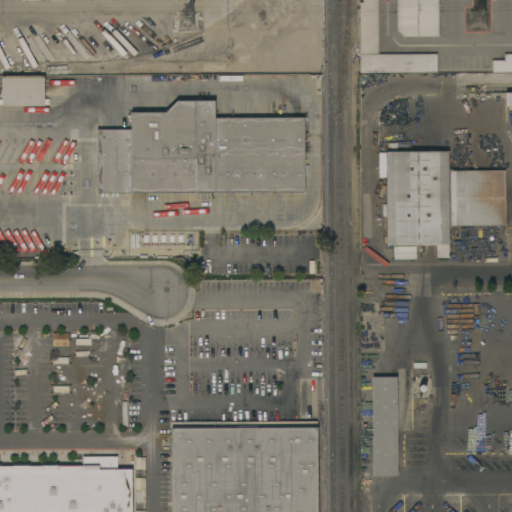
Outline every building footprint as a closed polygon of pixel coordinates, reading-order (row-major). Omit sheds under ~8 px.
[(511,0),(362,0),(360,73),(511,71),(511,0)] [(1,106),(1,77),(44,77),(44,106),(1,106)] [(214,101),(214,119),(303,118),(303,119),(307,119),(307,129),(304,129),(304,192),(211,193),(211,201),(195,201),(195,193),(97,194),(96,130),(131,129),(131,113),(165,113),(177,101),(214,101)] [(448,238),(451,238),(451,243),(448,243),(448,245),(386,246),(385,152),(403,152),(403,143),(411,143),(411,152),(448,151),(448,238)] [(504,171),(505,226),(449,226),(449,171),(504,171)] [(397,476),(372,476),(372,377),(397,377),(397,476)] [(171,511),(171,422),(316,421),(316,511),(171,511)] [(0,511),(0,464),(81,465),(81,458),(117,458),(117,466),(132,466),(132,511),(0,511)]
